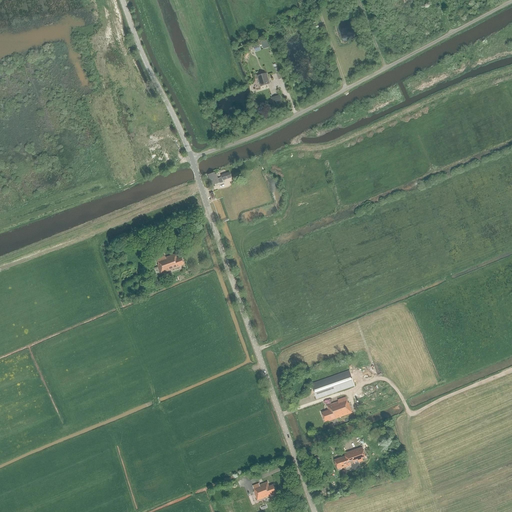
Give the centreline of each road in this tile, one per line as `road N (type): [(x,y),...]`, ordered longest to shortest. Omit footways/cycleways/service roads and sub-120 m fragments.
road 1 (tertiary): [(314,511),(191,156)]
road 2 (unclassified): [(191,156),(269,126),(511,0)]
road 3 (tertiary): [(191,156),(122,0)]
